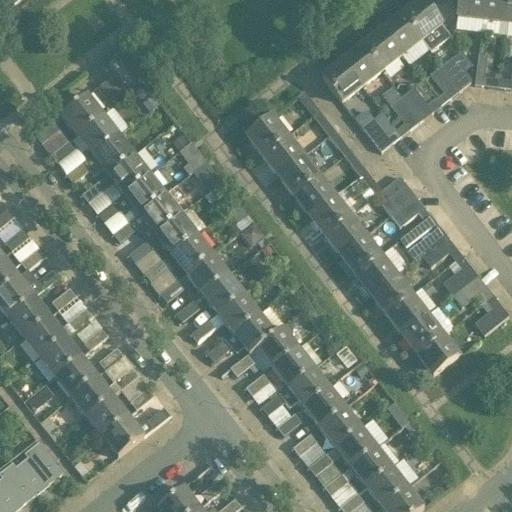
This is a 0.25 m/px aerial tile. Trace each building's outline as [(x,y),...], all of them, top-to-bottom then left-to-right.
[(0,0),(10,12),(24,0),(0,0)] [(458,0),(456,21),(481,24),(484,0),(458,0)] [(484,0),(481,24),(507,27),(509,0),(484,0)] [(421,3),(401,18),(420,44),(421,43),(428,52),(430,55),(450,39),(441,28),(421,3)] [(420,44),(401,18),(381,34),(401,59),(420,44)] [(401,59),(381,34),(361,49),(381,74),(401,59)] [(381,74),(361,49),(341,65),(361,90),(381,74)] [(477,59),(474,89),(483,90),(486,60),(477,59)] [(453,60),(441,69),(460,95),(470,87),(470,82),(464,75),(453,60)] [(361,90),(341,65),(321,80),(340,106),(361,90)] [(441,69),(429,79),(443,96),(449,104),(460,95),(441,69)] [(115,76),(99,89),(113,107),(130,95),(115,76)] [(413,91),(401,100),(421,125),(432,116),(427,109),(413,91)] [(304,95),(296,101),(306,113),(313,107),(304,95)] [(151,99),(142,106),(149,114),(157,108),(151,99)] [(59,121),(76,141),(102,121),(86,100),(59,121)] [(401,101),(389,110),(403,127),(409,134),(421,125),(401,100),(401,101)] [(361,132),(373,122),(365,112),(353,121),(361,132)] [(260,160),(286,140),(270,120),(245,139),(260,160)] [(117,140),(102,121),(76,141),(90,160),(91,161),(117,140)] [(373,122),(361,132),(381,156),(393,147),(387,140),(373,122)] [(327,141),(335,135),(325,123),(318,129),(327,141)] [(59,134),(53,126),(34,140),(41,148),(59,134)] [(337,153),(344,147),(335,135),(327,141),(337,153)] [(181,139),(171,146),(178,156),(188,148),(181,139)] [(101,173),(106,179),(107,181),(133,160),(117,140),(91,161),(90,160),(65,179),(72,188),(90,174),(93,179),(101,173)] [(276,180),(301,160),(286,140),(260,160),(276,180)] [(74,154),(68,146),(50,159),(57,168),(74,154)] [(149,180),(133,160),(107,181),(106,179),(81,199),(88,208),(113,188),(121,200),(122,200),(149,180)] [(292,200),(317,180),(301,160),(276,180),(292,200)] [(356,163),(349,169),(358,181),(366,175),(356,163)] [(205,196),(219,186),(210,175),(197,185),(205,196)] [(366,175),(358,181),(368,193),(375,187),(366,175)] [(164,199),(149,180),(122,200),(121,200),(114,205),(96,219),(103,228),(119,215),(123,220),(132,213),(137,219),(138,220),(164,199)] [(307,219),(332,200),(317,180),(292,200),(307,219)] [(390,220),(414,200),(399,181),(381,195),(378,197),(378,198),(384,205),(380,208),(390,220)] [(137,219),(130,225),(137,233),(141,238),(148,233),(153,240),(180,219),(179,219),(192,209),(177,189),(164,199),(138,220),(137,219)] [(323,239),(348,219),(332,200),(307,219),(323,239)] [(414,200),(390,220),(399,232),(424,213),(414,200)] [(0,232),(13,222),(7,214),(0,218),(0,232)] [(180,219),(153,240),(169,260),(196,239),(180,219)] [(338,259),(364,239),(348,219),(323,239),(338,259)] [(130,225),(112,239),(119,247),(137,233),(130,225)] [(436,228),(405,252),(414,264),(420,259),(445,240),(436,228)] [(22,233),(4,247),(11,256),(29,242),(22,233)] [(211,259),(196,239),(169,260),(185,280),(211,259)] [(354,279),(379,259),(364,239),(338,259),(354,279)] [(445,240),(420,259),(430,272),(455,252),(445,240)] [(128,259),(135,267),(152,253),(146,245),(128,259)] [(271,254),(266,248),(259,254),(264,260),(271,254)] [(379,259),(354,279),(369,299),(395,279),(394,278),(405,270),(391,251),(379,260),(379,259)] [(38,253),(20,267),(27,275),(44,262),(38,253)] [(227,279),(211,259),(185,280),(200,299),(227,279)] [(0,297),(19,282),(3,263),(0,265),(0,297)] [(161,265),(144,279),(150,287),(168,273),(161,265)] [(467,268),(442,288),(452,299),(477,280),(467,268)] [(19,282),(0,297),(0,313),(7,323),(34,302),(34,301),(60,281),(53,273),(36,287),(32,281),(23,288),(19,282)] [(242,299),(227,279),(200,299),(215,319),(216,319),(242,299)] [(385,319),(410,299),(395,279),(369,299),(385,319)] [(477,280),(452,299),(461,311),(486,292),(477,280)] [(184,293),(177,285),(159,299),(166,307),(184,293)] [(69,293),(51,307),(58,315),(75,301),(69,293)] [(258,318),(242,299),(216,319),(222,327),(231,339),(258,318)] [(400,339),(426,319),(410,299),(385,319),(400,339)] [(23,343),(50,322),(34,302),(7,323),(23,343)] [(199,313),(192,305),(175,319),(181,327),(199,313)] [(498,308),(474,328),(483,339),(508,320),(498,308)] [(85,313),(67,327),(74,335),(91,322),(85,313)] [(247,359),(255,353),(273,338),(258,318),(231,339),(224,344),(206,358),(212,366),(232,351),(235,356),(241,352),(247,359)] [(216,319),(215,319),(190,338),(197,347),(222,327),(216,319)] [(416,359),(441,339),(426,319),(400,339),(416,359)] [(50,322),(23,343),(39,363),(66,342),(50,322)] [(281,332),(273,338),(255,353),(270,373),(297,352),(281,332)] [(101,333),(83,347),(89,355),(107,341),(101,333)] [(432,379),(457,359),(441,339),(416,359),(432,379)] [(54,383),(81,362),(66,342),(39,363),(54,383)] [(313,372),(297,352),(270,373),(286,392),(313,372)] [(116,353),(98,367),(105,375),(123,361),(116,353)] [(247,359),(229,373),(236,381),(254,367),(247,359)] [(97,382),(81,362),(54,383),(70,403),(97,382)] [(361,367),(353,373),(360,381),(367,374),(361,367)] [(289,411),(296,405),(302,412),(328,392),(313,372),(286,392),(278,398),(260,412),(267,420),(285,407),(289,411)] [(132,373),(114,386),(120,395),(138,381),(132,373)] [(269,387),(262,379),(245,392),(251,401),(269,387)] [(85,423),(112,402),(97,382),(70,403),(85,423)] [(147,392),(130,406),(136,415),(154,401),(147,392)] [(344,412),(328,392),(302,412),(318,432),(344,412)] [(43,407),(36,398),(27,406),(34,415),(43,407)] [(128,421),(112,402),(85,423),(101,442),(128,421)] [(128,421),(101,442),(117,463),(144,442),(143,441),(151,435),(169,421),(163,412),(145,426),(141,420),(132,427),(128,421)] [(360,432),(344,412),(318,432),(333,452),(360,432)] [(294,418),(276,432),(282,440),(300,427),(294,418)] [(360,432),(333,452),(341,462),(349,472),(375,452),(387,443),(372,424),(360,433),(360,432)] [(316,447),(310,439),(292,452),(299,461),(316,447)] [(15,473),(36,500),(62,480),(38,449),(24,460),(27,464),(15,473)] [(391,472),(375,452),(349,472),(365,492),(391,472)] [(325,458),(308,472),(315,481),(332,467),(325,458)] [(0,507),(3,511),(20,511),(36,500),(15,473),(12,469),(0,477),(0,483),(1,484),(0,485),(0,507)] [(380,511),(407,491),(391,472),(365,492),(380,511)] [(341,478),(323,492),(330,500),(347,487),(341,478)] [(219,484),(201,498),(207,506),(225,493),(219,484)] [(407,491),(380,511),(422,511),(423,511),(407,491)] [(198,511),(183,492),(156,511),(198,511)] [(357,498),(339,511),(356,511),(363,506),(357,498)]
